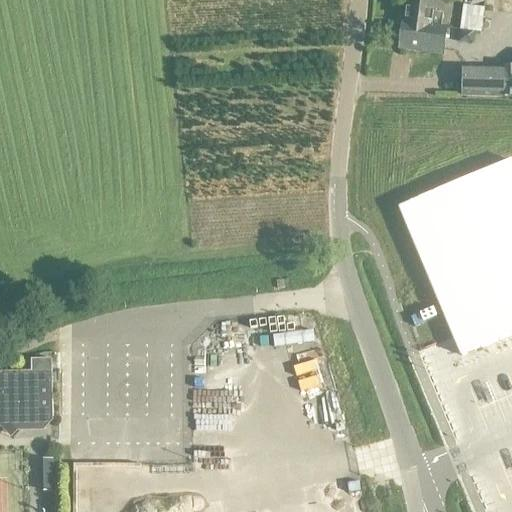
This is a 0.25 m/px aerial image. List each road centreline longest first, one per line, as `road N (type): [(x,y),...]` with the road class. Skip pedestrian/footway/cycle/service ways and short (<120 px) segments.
road 1 (unclassified): [(353,296),(337,213),(356,0)]
road 2 (unclassified): [(353,296),(127,319)]
road 3 (unclassified): [(413,475),(353,296)]
